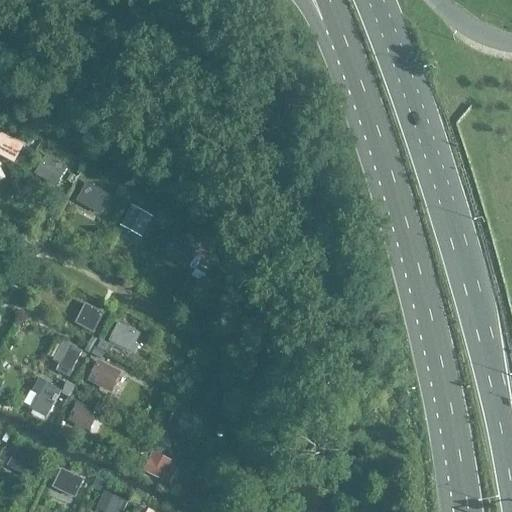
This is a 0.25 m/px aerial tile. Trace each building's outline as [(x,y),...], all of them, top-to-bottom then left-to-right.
[(24,144),(1,132),(0,134),(0,154),(15,162),(24,144)] [(34,150),(26,145),(20,155),(28,159),(34,150)] [(45,152),(34,173),(57,186),(69,166),(45,152)] [(111,196),(87,182),(76,200),(101,215),(111,196)] [(154,217),(132,204),(121,225),(143,237),(154,217)] [(169,240),(174,229),(167,225),(161,236),(169,240)] [(199,241),(176,228),(164,250),(177,258),(180,253),(190,258),(199,241)] [(104,312),(85,303),(74,323),(93,333),(104,312)] [(141,332),(118,321),(108,341),(135,354),(139,345),(136,343),(141,332)] [(96,345),(99,339),(93,336),(89,342),(96,345)] [(109,353),(114,345),(101,339),(97,346),(109,353)] [(83,351),(63,340),(52,360),(59,364),(56,370),(69,377),(83,351)] [(94,346),(89,343),(85,351),(90,354),(94,346)] [(105,352),(95,347),(91,354),(102,359),(105,352)] [(121,372),(98,360),(86,381),(110,393),(121,372)] [(38,393),(30,407),(47,417),(62,390),(39,377),(32,390),(38,393)] [(75,385),(66,380),(62,393),(69,397),(75,385)] [(78,401),(67,421),(89,432),(99,413),(78,401)] [(201,417),(176,406),(166,428),(190,439),(201,417)] [(168,450),(172,441),(159,434),(154,443),(168,450)] [(0,461),(6,464),(12,452),(4,448),(0,455),(0,461)] [(15,449),(7,466),(34,479),(42,462),(15,449)] [(172,460),(153,451),(144,471),(170,483),(176,471),(168,468),(172,460)] [(53,480),(60,468),(51,463),(44,476),(53,480)] [(52,487),(76,498),(85,479),(61,468),(52,487)] [(99,492),(104,481),(96,477),(91,488),(99,492)] [(95,510),(100,511),(123,511),(125,509),(130,511),(142,511),(148,502),(129,493),(126,501),(105,491),(95,510)]
